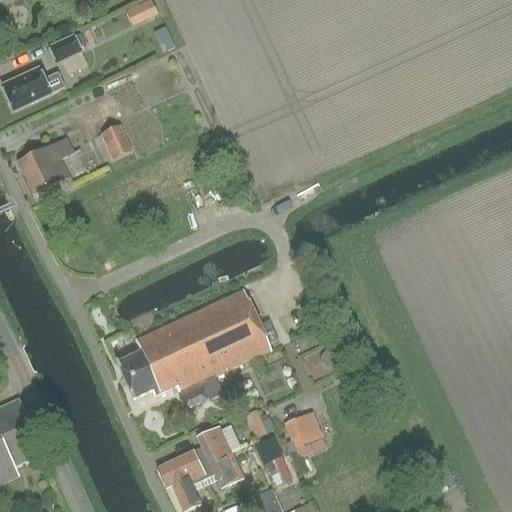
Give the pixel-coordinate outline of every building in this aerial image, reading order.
[(151,2),(142,6),(149,22),(158,18),(151,2)] [(132,15),(108,27),(114,39),(138,27),(132,15)] [(164,30),(151,36),(157,48),(160,46),(164,55),(174,50),(164,30)] [(84,55),(81,49),(75,36),(48,49),(57,68),(84,55)] [(58,75),(44,82),(39,72),(2,89),(14,115),(65,91),(58,75)] [(121,129),(102,138),(114,163),(132,154),(121,129)] [(71,150),(68,142),(18,165),(33,198),(67,183),(71,181),(62,162),(74,156),(71,150)] [(253,282),(272,272),(267,263),(249,273),(253,282)] [(136,344),(142,355),(117,367),(134,403),(153,394),(157,401),(179,391),(183,400),(180,401),(186,415),(211,403),(205,390),(196,394),(195,392),(272,354),(244,293),(136,344)] [(43,438),(42,436),(33,415),(27,418),(20,402),(0,411),(0,490),(20,480),(14,469),(44,456),(37,441),(43,438)] [(298,460),(324,449),(321,442),(324,441),(313,415),(284,427),(295,453),(298,460)] [(248,423),(257,441),(270,435),(261,417),(248,423)] [(194,455),(158,472),(167,491),(173,489),(182,511),(191,511),(201,508),(194,487),(207,481),(215,478),(222,493),(246,481),(235,460),(220,430),(196,442),(201,454),(195,457),(194,455)] [(255,448),(265,469),(267,468),(282,461),(284,460),(274,439),(255,448)] [(281,464),(269,470),(278,491),(291,484),(281,464)] [(249,502),(253,511),(268,511),(262,496),(249,502)]
